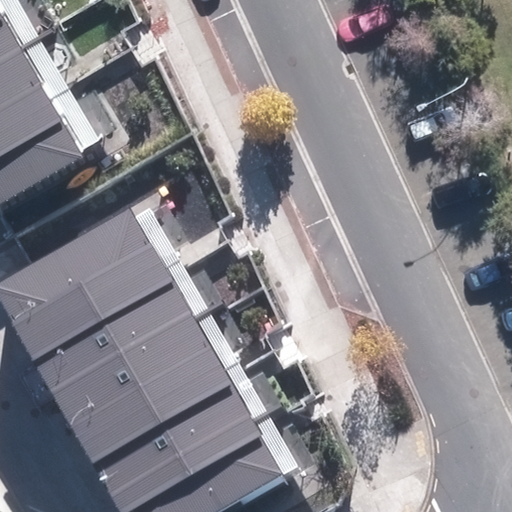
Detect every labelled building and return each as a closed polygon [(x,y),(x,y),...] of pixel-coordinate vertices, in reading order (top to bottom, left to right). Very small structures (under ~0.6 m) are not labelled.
[(24,0),(0,0),(0,118),(69,81),(24,0)] [(69,81),(0,118),(0,186),(98,133),(69,81)] [(197,154),(158,174),(191,223),(169,237),(185,261),(227,234),(216,216),(231,206),(197,154)] [(129,173),(0,241),(0,286),(19,322),(167,243),(129,173)] [(167,243),(19,322),(75,425),(223,346),(167,243)] [(223,346),(75,425),(121,511),(175,511),(282,455),(223,346)] [(0,511),(12,511),(0,490),(0,511)]
